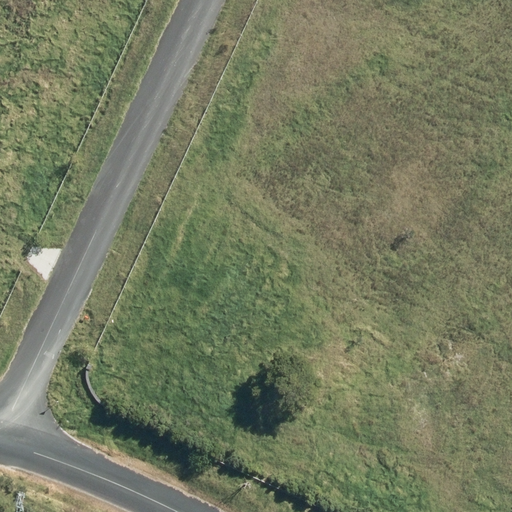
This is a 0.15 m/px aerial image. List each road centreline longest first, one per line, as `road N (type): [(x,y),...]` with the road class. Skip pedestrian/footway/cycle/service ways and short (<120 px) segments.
road 1 (residential): [(4,441),(213,0)]
road 2 (residential): [(173,511),(72,463),(4,441)]
